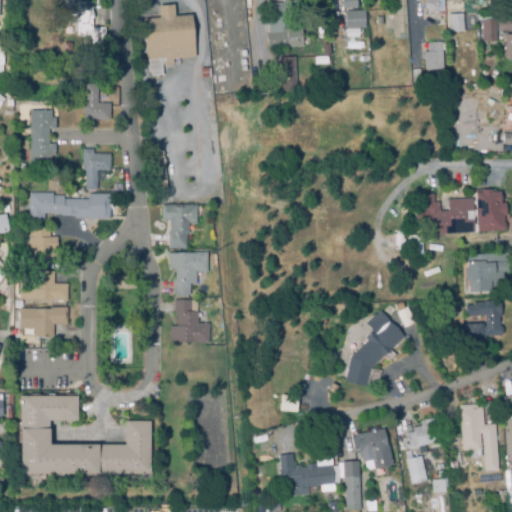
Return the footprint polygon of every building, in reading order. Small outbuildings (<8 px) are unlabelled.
[(91,47),(90,37),(76,38),(76,21),(64,22),(63,0),(80,0),(80,3),(91,3),(91,30),(105,30),(105,46),(91,47)] [(269,20),(268,6),(282,4),(281,0),(287,0),(289,17),(269,20)] [(342,9),(341,0),(355,0),(356,9),(342,9)] [(428,21),(427,11),(424,11),(424,0),(443,0),(444,20),(428,21)] [(150,78),(150,73),(147,73),(142,20),(159,19),(158,8),(173,6),(174,18),(190,16),(194,58),(171,60),(172,65),(161,67),(162,77),(150,78)] [(482,45),(482,40),(478,40),(477,16),(479,16),(478,7),(485,7),(486,13),(490,13),(491,20),(509,19),(510,27),(496,28),(496,44),(482,45)] [(345,29),(344,13),(363,12),(364,29),(345,29)] [(448,34),(447,16),(462,15),(463,33),(448,34)] [(267,49),(266,35),(292,34),(291,29),(301,28),(302,47),(267,49)] [(511,60),(505,60),(503,37),(511,36),(511,60)] [(424,72),(422,54),(427,53),(427,44),(440,43),(442,71),(424,72)] [(279,94),(277,59),(293,58),(295,93),(279,94)] [(200,79),(199,70),(207,69),(208,79),(200,79)] [(412,89),(411,71),(418,71),(420,88),(412,89)] [(109,122),(82,121),(82,105),(84,105),(85,86),(97,86),(97,105),(110,105),(109,122)] [(51,162),(29,162),(29,111),(50,112),(50,118),(55,118),(55,131),(48,131),(48,144),(55,144),(55,157),(51,157),(51,162)] [(511,145),(501,144),(502,134),(511,134),(511,145)] [(152,150),(161,149),(165,186),(156,187),(152,150)] [(96,191),(83,191),(83,172),(81,172),(81,151),(92,151),(92,155),(109,155),(109,172),(96,171),(96,191)] [(425,239),(424,222),(417,223),(416,204),(422,204),(421,196),(433,195),(434,204),(439,203),(439,209),(446,209),(446,202),(461,201),(461,203),(472,203),(473,225),(475,225),(474,193),(481,193),(481,191),(492,190),(492,193),(499,192),(499,204),(506,203),(506,215),(503,215),(504,232),(464,234),(464,228),(442,228),(442,221),(440,221),(440,238),(425,239)] [(95,222),(84,222),(84,220),(74,220),(74,218),(61,218),(61,216),(53,216),(53,214),(43,214),(43,222),(29,222),(29,195),(52,195),(52,197),(63,197),(63,201),(88,201),(88,198),(108,198),(108,220),(95,220),(95,222)] [(195,223),(187,223),(187,232),(185,232),(185,247),(168,247),(168,231),(169,231),(169,219),(164,219),(164,204),(195,204),(195,223)] [(0,234),(0,216),(5,216),(8,233),(0,234)] [(55,261),(28,261),(29,229),(49,229),(49,239),(55,239),(55,261)] [(406,257),(405,237),(421,236),(422,257),(406,257)] [(466,254),(507,252),(508,272),(502,272),(503,279),(508,279),(508,284),(503,285),(504,292),(468,293),(467,280),(464,280),(464,269),(467,269),(466,254)] [(172,297),(172,280),(174,280),(174,270),(168,270),(168,255),(207,254),(207,273),(195,273),(195,284),(188,284),(189,297),(172,297)] [(50,302),(50,300),(19,301),(18,284),(37,283),(36,273),(52,272),(52,286),(67,285),(67,302),(50,302)] [(208,344),(169,344),(169,328),(176,328),(176,318),(173,318),(173,302),(197,302),(197,325),(208,325),(208,344)] [(465,343),(464,326),(484,325),(484,317),(465,318),(464,304),(500,303),(501,315),(498,315),(498,327),(500,327),(500,337),(482,337),(482,342),(465,343)] [(52,339),(32,339),(32,330),(18,330),(18,311),(49,311),(49,309),(66,309),(66,326),(52,326),(52,339)] [(364,388),(343,383),(349,357),(366,341),(364,339),(372,331),(374,333),(387,322),(403,338),(370,368),(364,388)] [(278,395),(278,410),(295,411),(295,395),(278,395)] [(148,475),(19,475),(19,397),(76,397),(76,422),(47,422),(47,446),(124,446),(124,423),(148,423),(148,475)] [(504,484),(504,470),(506,470),(501,398),(511,397),(511,501),(506,502),(504,484)] [(483,472),(482,445),(479,445),(480,458),(469,459),(469,452),(461,452),(459,407),(481,406),(482,425),(494,425),(496,471),(483,472)] [(410,449),(406,435),(413,433),(412,429),(420,427),(419,422),(433,419),(438,443),(410,449)] [(374,471),(373,469),(365,471),(363,462),(361,463),(359,454),(354,455),(350,438),(383,430),(391,467),(374,471)] [(286,486),(286,483),(280,483),(277,457),(291,456),(293,469),(315,467),(317,485),(315,486),(286,489),(286,486)] [(408,478),(405,461),(420,458),(423,475),(408,478)] [(343,485),(342,463),(358,463),(359,485),(360,511),(344,511),(343,485)] [(431,485),(431,481),(444,481),(444,485),(444,494),(431,494),(431,485)] [(364,511),(364,502),(374,502),(375,511),(364,511)]
